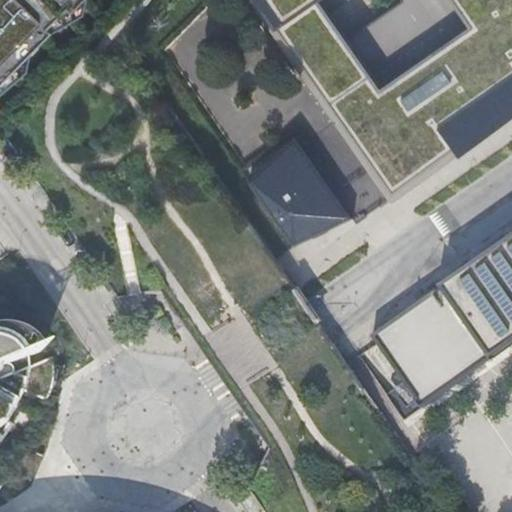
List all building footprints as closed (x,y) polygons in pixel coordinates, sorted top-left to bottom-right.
[(0,0),(0,86),(20,70),(24,52),(42,33),(76,13),(78,0),(0,0)] [(511,118),(511,0),(251,0),(394,200),(511,118)] [(296,138),(248,184),(293,249),(353,221),(296,138)] [(345,184),(363,214),(386,201),(368,171),(345,184)] [(511,239),(372,337),(423,409),(511,347),(511,239)] [(293,288),(284,275),(262,242),(162,296),(177,319),(195,345),(207,362),(298,294),(293,288)] [(299,293),(298,294),(207,362),(215,374),(227,391),(319,325),(319,324),(310,310),(299,293)] [(263,442),(354,377),(322,329),(319,325),(227,391),(235,402),(252,427),(263,442)] [(0,445),(2,443),(22,410),(18,408),(26,392),(48,401),(53,388),(56,373),(53,357),(34,366),(34,358),(31,350),(24,343),(14,338),(4,336),(0,336),(0,445)]
